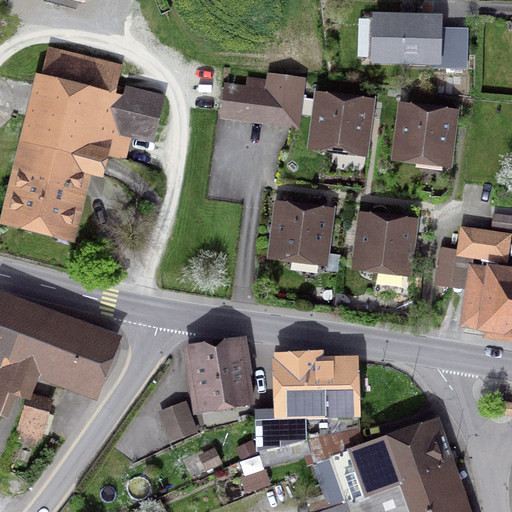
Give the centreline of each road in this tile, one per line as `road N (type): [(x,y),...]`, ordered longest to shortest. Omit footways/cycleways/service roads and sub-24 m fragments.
road 1 (tertiary): [(163,314),(424,350)]
road 2 (tertiary): [(40,511),(144,363),(163,314)]
road 3 (tertiary): [(0,274),(163,314)]
road 4 (residential): [(424,350),(481,428),(491,470)]
